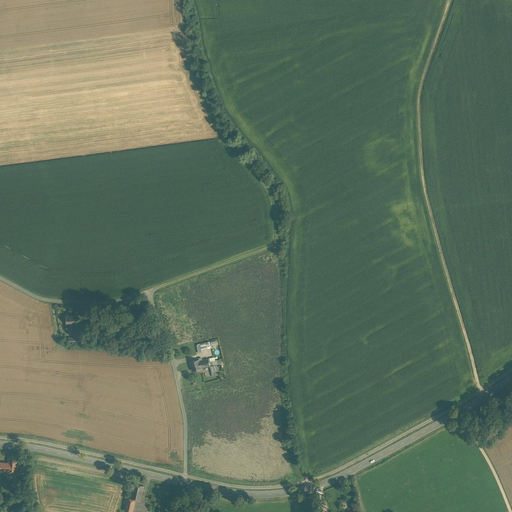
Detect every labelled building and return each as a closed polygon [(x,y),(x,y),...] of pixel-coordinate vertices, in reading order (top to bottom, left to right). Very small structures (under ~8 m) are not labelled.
[(75,314),(66,315),(64,315),(64,319),(66,319),(66,324),(69,324),(74,323),(75,323),(75,314)] [(209,362),(192,366),(193,370),(201,368),(201,367),(210,365),(209,362)] [(19,456),(9,455),(8,462),(7,471),(17,472),(19,456)] [(8,462),(0,461),(0,470),(7,471),(8,462)] [(20,480),(13,479),(12,487),(19,488),(20,480)] [(144,486),(133,483),(130,498),(130,499),(135,500),(141,501),(144,486)] [(132,511),(135,500),(130,499),(130,498),(128,498),(125,511),(131,511),(132,511)]
